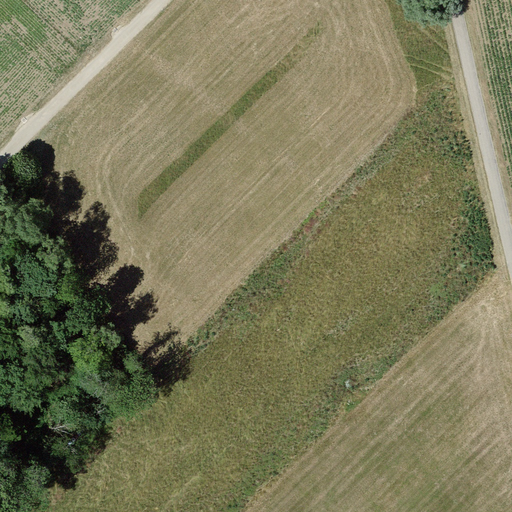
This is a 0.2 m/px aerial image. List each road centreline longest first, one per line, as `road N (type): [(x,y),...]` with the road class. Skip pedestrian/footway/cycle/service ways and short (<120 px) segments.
road 1 (track): [(454,0),(511,257)]
road 2 (track): [(160,0),(0,160)]
